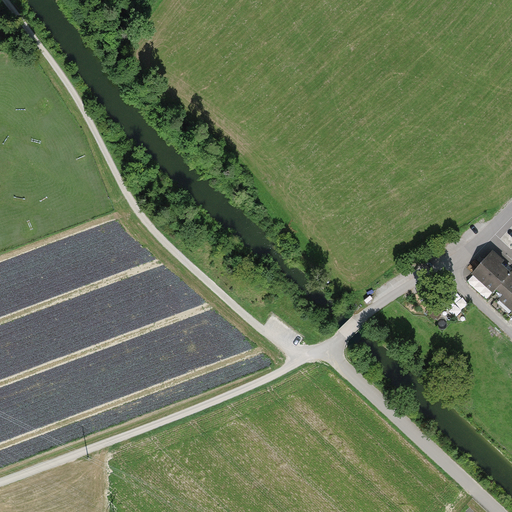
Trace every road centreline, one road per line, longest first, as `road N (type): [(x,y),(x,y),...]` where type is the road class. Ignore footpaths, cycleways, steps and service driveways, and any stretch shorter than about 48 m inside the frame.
road 1 (track): [(8,0),(82,99),(151,227),(303,359)]
road 2 (track): [(303,359),(0,484)]
